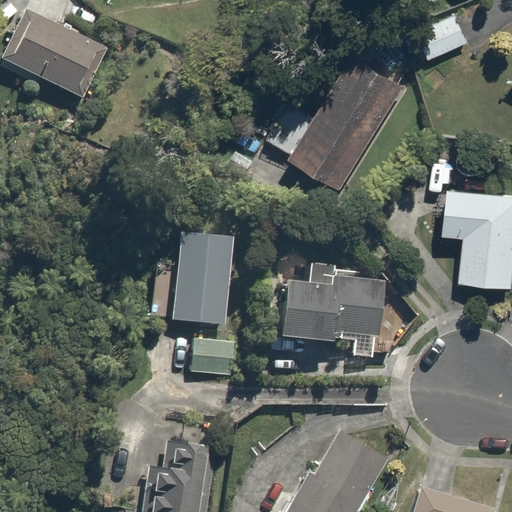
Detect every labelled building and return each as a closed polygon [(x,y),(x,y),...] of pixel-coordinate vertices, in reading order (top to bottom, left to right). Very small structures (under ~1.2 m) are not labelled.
[(104,46),(27,6),(0,57),(0,60),(75,100),(104,46)] [(466,11),(414,32),(425,59),(477,38),(466,11)] [(342,189),(412,81),(359,47),(289,154),(342,189)] [(307,115),(290,103),(268,134),(285,146),(307,115)] [(511,189),(448,186),(446,228),(461,228),(459,279),(511,281),(511,189)] [(236,236),(181,229),(176,269),(157,267),(150,315),(224,325),(236,236)] [(313,274),(289,273),(285,334),(351,339),(350,351),(379,353),(384,277),(338,274),(339,263),(314,261),(313,274)] [(241,338),(193,332),(188,368),(236,375),(241,338)] [(338,422),(286,511),(356,511),(391,453),(338,422)] [(198,511),(210,447),(162,438),(148,511),(198,511)] [(499,511),(500,511),(424,482),(412,511),(499,511)]
